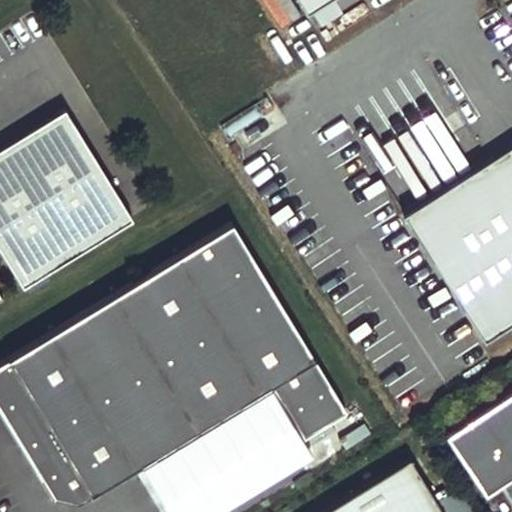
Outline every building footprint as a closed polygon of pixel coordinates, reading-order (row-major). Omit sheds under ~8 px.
[(260,0),(279,28),(301,14),(291,0),(260,0)] [(300,0),(307,10),(314,6),(323,0),(300,0)] [(334,0),(323,0),(314,6),(322,19),(340,8),(334,0)] [(0,246),(19,278),(129,210),(61,100),(58,102),(59,105),(0,140),(0,246)] [(483,338),(511,319),(511,141),(402,212),(483,338)] [(0,356),(0,406),(51,492),(58,487),(72,491),(76,498),(271,381),(302,432),(344,406),(231,218),(0,356)] [(511,390),(447,433),(484,491),(499,482),(506,478),(511,487),(511,390)] [(443,511),(408,455),(314,511),(443,511)] [(511,487),(506,478),(499,482),(511,502),(511,487)] [(58,487),(51,492),(76,498),(72,491),(58,487)]
